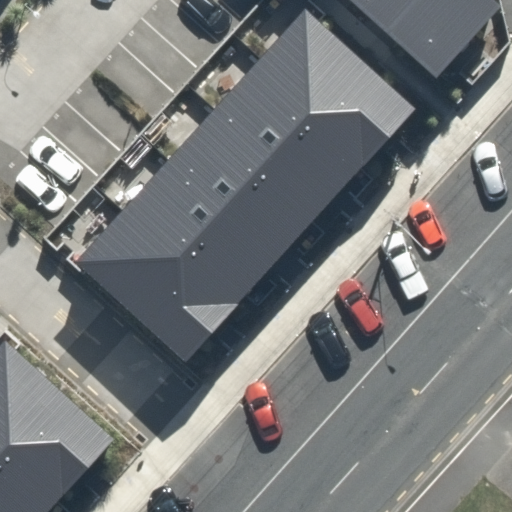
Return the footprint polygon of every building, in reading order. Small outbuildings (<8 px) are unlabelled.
[(352,0),(386,30),(413,0),(352,0)] [(492,0),(413,0),(386,30),(436,77),(501,8),(492,0)] [(306,8),(263,54),(372,154),(414,107),(306,8)] [(263,54),(214,107),(324,206),(372,154),(263,54)] [(214,107),(170,157),(280,255),(324,206),(214,107)] [(170,157),(127,205),(237,303),(280,255),(170,157)] [(127,205),(75,262),(185,360),(237,303),(127,205)] [(0,422),(70,486),(113,440),(6,343),(0,349),(0,422)] [(0,511),(46,511),(70,486),(0,422),(0,511)]
